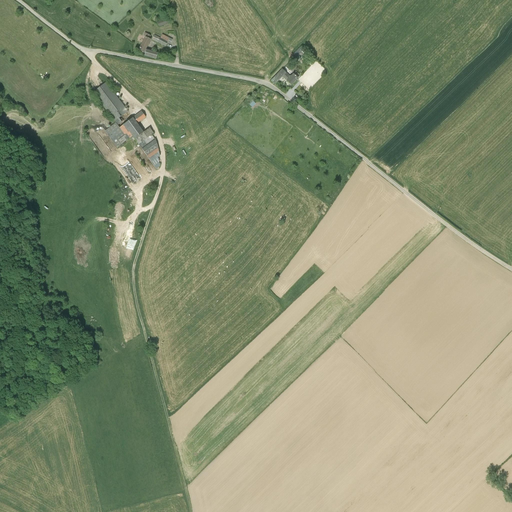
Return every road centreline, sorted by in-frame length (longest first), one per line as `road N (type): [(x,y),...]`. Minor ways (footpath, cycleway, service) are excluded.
road 1 (unclassified): [(511,269),(269,86),(87,50)]
road 2 (unclassified): [(87,50),(152,124),(161,178)]
